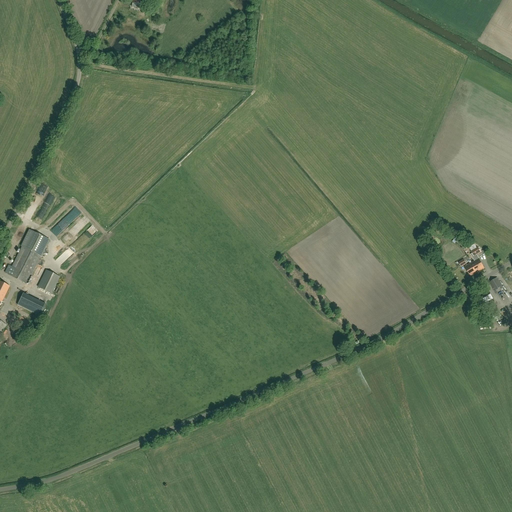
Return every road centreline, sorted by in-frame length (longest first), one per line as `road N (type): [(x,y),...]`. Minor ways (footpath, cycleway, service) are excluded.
road 1 (unclassified): [(0,489),(59,478),(359,351),(511,262)]
road 2 (unclassified): [(0,243),(79,85),(79,48),(59,0)]
road 3 (track): [(82,66),(257,88)]
